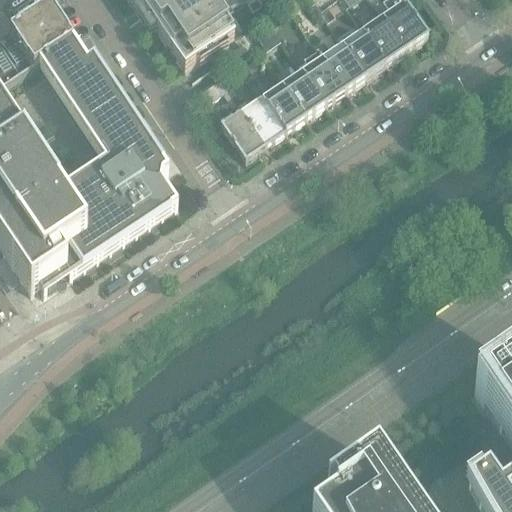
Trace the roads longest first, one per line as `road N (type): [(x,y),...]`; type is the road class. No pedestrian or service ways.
road 1 (secondary): [(186,511),(511,286)]
road 2 (secondary): [(494,51),(244,224)]
road 3 (residential): [(244,224),(92,0)]
road 4 (secondary): [(244,224),(25,372)]
